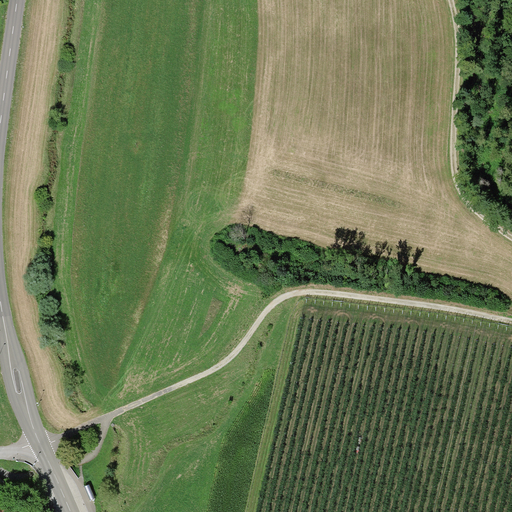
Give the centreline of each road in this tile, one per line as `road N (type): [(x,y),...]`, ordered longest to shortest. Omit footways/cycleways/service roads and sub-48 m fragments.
road 1 (track): [(511,322),(321,293),(279,297),(217,367),(41,446)]
road 2 (track): [(511,236),(462,195),(449,164),(455,67),(447,0)]
road 3 (tertiary): [(41,446),(20,395),(0,302)]
road 4 (tertiary): [(0,128),(17,0)]
